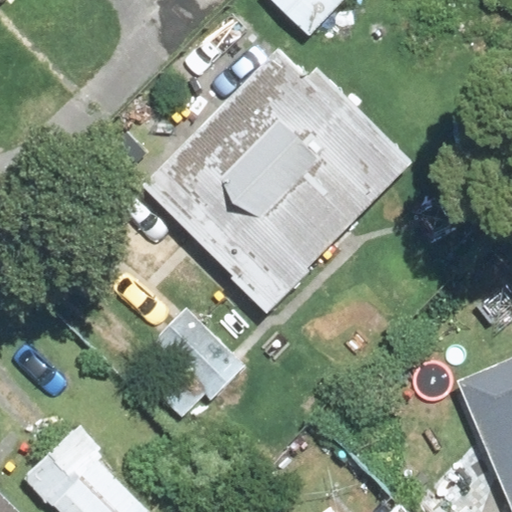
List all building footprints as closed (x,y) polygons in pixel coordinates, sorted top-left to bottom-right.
[(0,0),(0,2),(9,11),(20,0),(0,0)] [(263,0),(305,42),(347,0),(263,0)] [(360,30),(161,197),(268,323),(467,156),(360,30)] [(240,366),(177,309),(144,345),(208,402),(240,366)] [(511,367),(480,381),(511,454),(511,367)] [(0,420),(0,511),(50,511),(19,484),(42,459),(0,420)] [(489,511),(481,503),(471,511),(489,511)]
